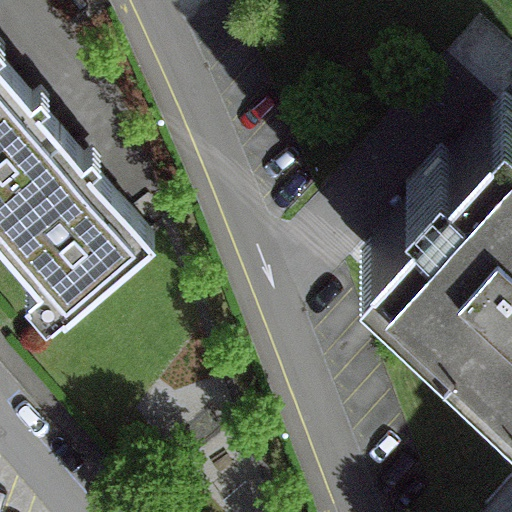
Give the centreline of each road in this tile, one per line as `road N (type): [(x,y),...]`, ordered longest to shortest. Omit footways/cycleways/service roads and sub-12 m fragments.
road 1 (residential): [(137,0),(257,263),(349,511)]
road 2 (residential): [(0,415),(81,511)]
